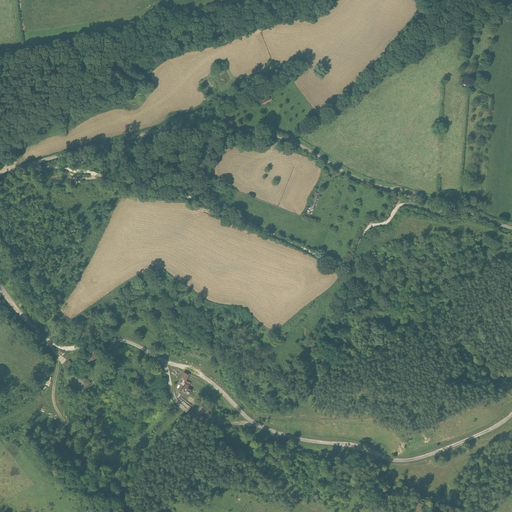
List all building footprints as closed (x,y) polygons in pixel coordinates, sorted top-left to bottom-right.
[(271,98),(268,91),(258,96),(262,103),(271,98)] [(319,194),(315,192),(309,208),(313,209),(319,194)] [(96,349),(84,355),(88,362),(99,357),(96,349)] [(69,360),(65,363),(71,370),(75,367),(75,368),(80,364),(77,360),(74,363),(73,362),(71,363),(69,360)] [(80,377),(77,380),(84,389),(91,383),(88,380),(85,383),(80,377)] [(181,392),(186,381),(180,378),(174,389),(181,392)] [(191,390),(188,389),(191,383),(187,381),(184,386),(181,392),(188,396),(191,390)] [(210,410),(201,405),(198,411),(207,416),(210,410)]
